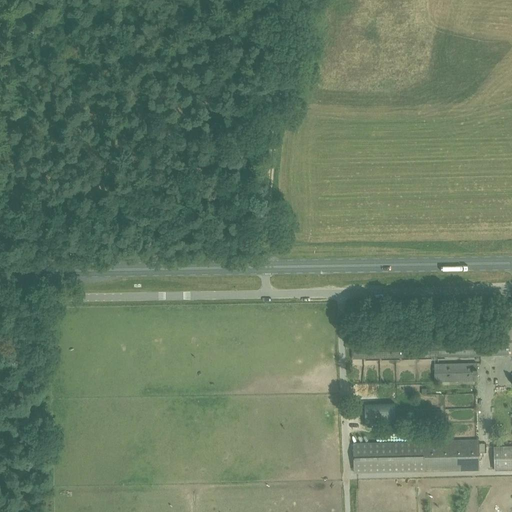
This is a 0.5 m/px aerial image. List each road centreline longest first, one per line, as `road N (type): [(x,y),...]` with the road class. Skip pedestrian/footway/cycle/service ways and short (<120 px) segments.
road 1 (track): [(265,269),(287,0)]
road 2 (primary): [(0,274),(265,269)]
road 3 (unclassified): [(0,302),(264,295)]
road 4 (unclassified): [(264,295),(511,292)]
road 5 (primary): [(265,269),(511,263)]
